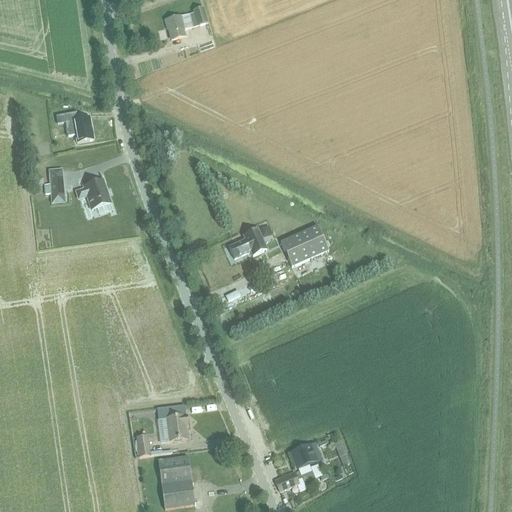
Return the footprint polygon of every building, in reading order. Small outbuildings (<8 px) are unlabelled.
[(204,12),(194,15),(198,29),(208,26),(204,12)] [(167,28),(171,42),(185,39),(183,32),(193,30),(190,17),(180,19),(164,22),(166,28),(167,28)] [(94,142),(90,120),(78,122),(77,114),(56,118),(57,126),(65,125),(67,138),(75,137),(76,145),(94,142)] [(64,198),(62,172),(50,173),(51,186),(45,187),(46,197),(52,196),(52,199),(64,198)] [(105,191),(106,191),(103,181),(84,188),(85,191),(80,193),(82,199),(87,198),(92,212),(93,212),(93,210),(102,207),(103,209),(111,206),(108,197),(108,198),(105,191)] [(292,269),(329,253),(318,228),(281,244),(292,269)] [(246,243),(230,250),(235,261),(251,253),(253,258),(264,253),(259,241),(262,240),(258,231),(244,238),(246,243)] [(174,409),(157,411),(158,422),(170,421),(171,429),(169,429),(170,436),(171,443),(187,441),(185,428),(188,427),(187,423),(187,418),(186,418),(186,413),(185,408),(174,409)] [(147,438),(136,440),(138,455),(139,459),(150,458),(150,453),(147,438)] [(339,444),(335,446),(338,455),(343,453),(339,444)] [(301,451),(292,455),(298,471),(307,468),(318,463),(311,447),(301,451)] [(340,460),(344,468),(349,466),(345,458),(340,460)] [(164,511),(194,507),(187,459),(157,463),(164,511)] [(309,474),(307,470),(294,475),(293,474),(279,480),(280,481),(275,483),(280,494),(300,486),(298,482),(302,480),(306,488),(317,484),(312,473),(309,474)]
